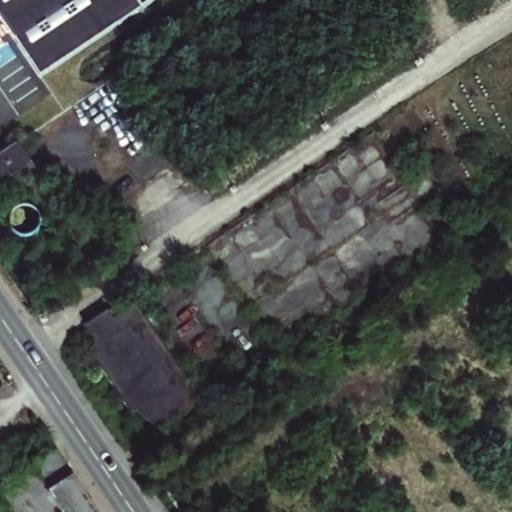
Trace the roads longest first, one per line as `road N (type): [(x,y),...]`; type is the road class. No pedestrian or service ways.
road 1 (track): [(25,353),(511,16)]
road 2 (tertiary): [(0,316),(133,511)]
